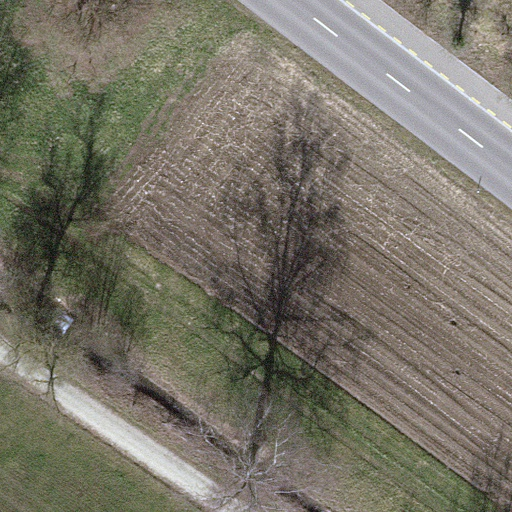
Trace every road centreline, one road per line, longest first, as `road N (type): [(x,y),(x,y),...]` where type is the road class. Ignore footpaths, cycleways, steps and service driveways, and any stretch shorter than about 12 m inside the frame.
road 1 (tertiary): [(511,175),(283,0)]
road 2 (track): [(0,355),(219,511)]
